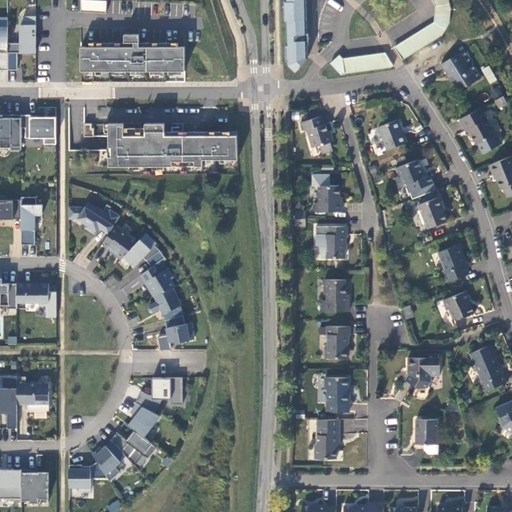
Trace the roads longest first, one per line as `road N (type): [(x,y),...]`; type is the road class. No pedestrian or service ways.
road 1 (residential): [(0,264),(63,264),(83,276),(117,313),(125,349),(125,376),(111,409),(83,437),(63,447),(0,447)]
road 2 (residential): [(511,320),(461,169),(405,75)]
road 3 (residential): [(255,92),(0,91)]
road 4 (tertiary): [(265,481),(265,253)]
road 5 (tertiary): [(265,253),(268,88)]
road 6 (residential): [(374,482),(375,320)]
road 7 (tertiary): [(255,92),(265,253)]
road 8 (residential): [(336,86),(372,226)]
road 9 (residential): [(374,482),(511,480)]
